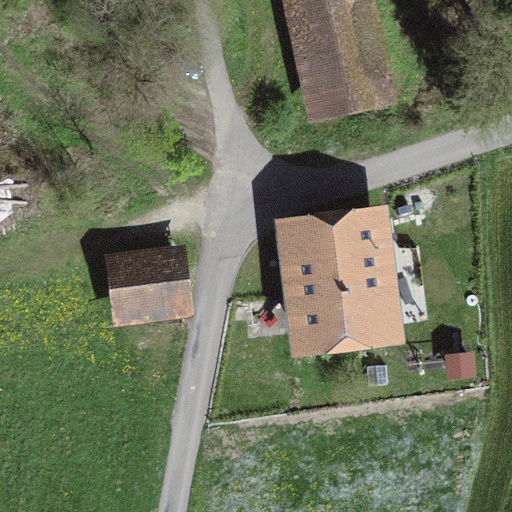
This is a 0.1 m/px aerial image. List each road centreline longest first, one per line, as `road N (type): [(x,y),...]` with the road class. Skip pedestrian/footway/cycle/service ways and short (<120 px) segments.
road 1 (track): [(230,202),(174,511)]
road 2 (unclassified): [(230,202),(324,185),(511,126)]
road 3 (track): [(199,0),(227,128),(230,202)]
